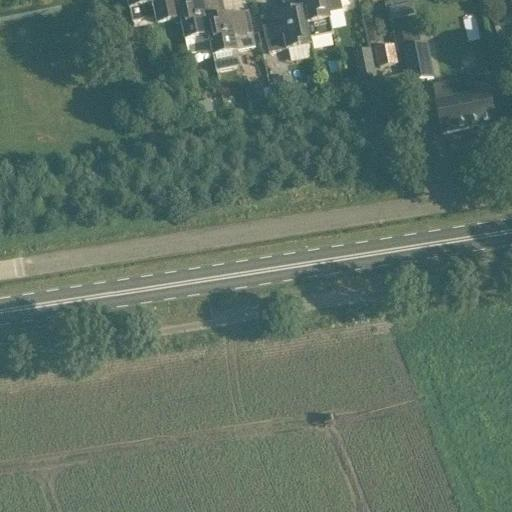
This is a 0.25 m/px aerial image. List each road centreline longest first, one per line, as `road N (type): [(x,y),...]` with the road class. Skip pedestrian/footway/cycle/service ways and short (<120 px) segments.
road 1 (unclassified): [(0,275),(511,185)]
road 2 (primary): [(0,316),(511,236)]
road 3 (unclassified): [(247,318),(511,275)]
